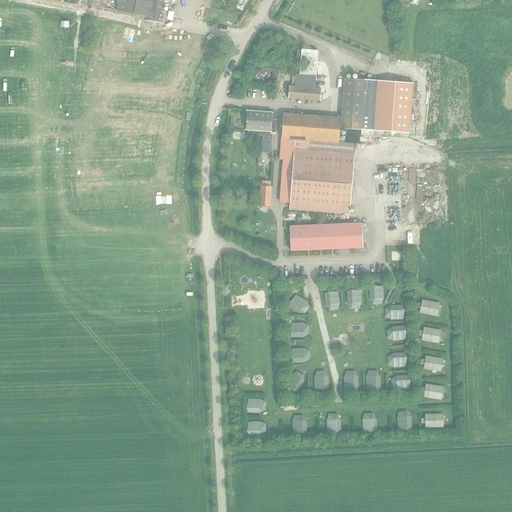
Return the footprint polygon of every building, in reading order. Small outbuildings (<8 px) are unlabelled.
[(119,0),(117,11),(149,17),(148,21),(162,23),(163,13),(161,12),(162,0),(119,0)] [(315,89),(316,76),(319,52),(302,50),(300,75),(296,74),(295,87),(289,86),(288,99),(320,101),(321,89),(315,89)] [(360,129),(409,131),(413,82),(363,80),(343,79),(341,118),(283,114),(281,138),(339,143),(340,128),(360,129)] [(248,130),(247,135),(263,136),(263,139),(262,139),(261,152),(269,153),(270,139),(265,139),(265,136),(270,137),(271,132),(276,132),(277,113),(272,113),(247,110),(246,130),(248,130)] [(289,147),(281,146),(281,155),(288,156),(289,147)] [(289,208),(350,213),(354,153),(294,149),(289,208)] [(363,248),(362,223),(289,226),(290,251),(363,248)]
